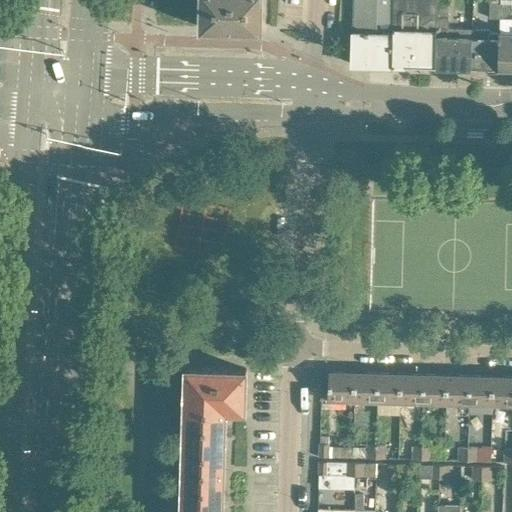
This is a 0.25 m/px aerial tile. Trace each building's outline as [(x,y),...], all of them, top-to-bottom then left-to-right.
[(200,0),(200,27),(217,27),(217,28),(245,29),(245,28),(262,28),(262,0),(200,0)] [(392,65),(393,32),(393,0),(354,0),(353,31),(352,31),(351,64),(392,65)] [(436,66),(438,3),(438,0),(393,0),(393,32),(392,65),(436,66)] [(511,0),(501,0),(502,2),(501,17),(504,17),(511,11),(511,3),(511,2),(511,0)] [(502,2),(492,2),(490,2),(490,17),(501,17),(502,2)] [(438,3),(436,66),(471,67),(473,25),(449,24),(449,3),(445,3),(438,3)] [(473,25),(471,67),(499,68),(501,32),(501,26),(473,25)] [(499,68),(511,68),(511,38),(511,33),(511,32),(501,32),(499,68)] [(186,394),(186,409),(226,410),(246,411),(247,369),(231,369),(232,368),(201,367),(186,367),(185,394),(186,394)] [(321,382),(321,399),(353,400),(353,372),(330,371),(330,382),(321,382)] [(353,372),(353,400),(376,400),(377,372),(353,372)] [(377,372),(376,400),(399,401),(400,373),(377,372)] [(400,373),(399,401),(423,401),(423,374),(400,373)] [(423,374),(423,401),(446,402),(447,374),(423,374)] [(447,374),(446,402),(469,403),(470,375),(447,374)] [(469,403),(469,412),(492,413),(493,403),(493,376),(470,375),(469,403)] [(511,376),(493,376),(493,403),(511,403),(511,376)] [(184,469),(224,470),(226,410),(186,409),(185,423),(184,423),(183,454),(184,454),(184,469)] [(320,435),(319,456),(351,457),(351,446),(330,445),(330,436),(320,435)] [(351,457),(376,458),(376,445),(367,444),(367,446),(351,446),(351,457)] [(376,458),(386,458),(387,445),(376,445),(376,458)] [(412,459),(423,459),(423,446),(412,446),(412,459)] [(423,446),(423,459),(433,459),(433,446),(423,446)] [(479,447),(469,447),(469,460),(491,461),(491,446),(479,446),(479,447)] [(459,460),(469,460),(469,447),(459,447),(459,460)] [(345,475),(354,475),(355,462),(345,462),(319,461),(318,474),(329,474),(345,475)] [(365,476),(376,476),(376,463),(355,462),(354,475),(365,476)] [(388,463),(388,476),(397,477),(397,463),(388,463)] [(408,464),(397,463),(397,477),(407,477),(408,464)] [(440,478),(440,465),(431,464),(431,477),(440,478)] [(451,478),(451,465),(440,465),(440,478),(451,478)] [(473,479),(482,479),(483,466),(473,466),(473,479)] [(483,466),(482,479),(493,479),(493,466),(483,466)] [(223,511),(224,470),(184,469),(184,483),(182,483),(181,511),(223,511)]
